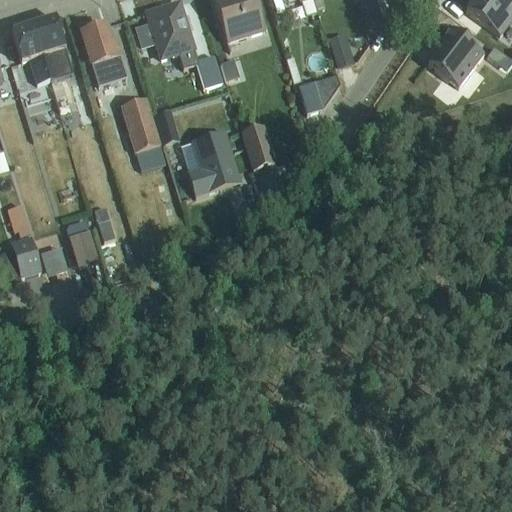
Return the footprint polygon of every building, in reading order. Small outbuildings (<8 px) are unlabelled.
[(211,0),(227,49),(265,37),(253,0),(211,0)] [(317,17),(311,0),(285,0),(287,7),(299,4),(305,21),(317,17)] [(368,34),(383,28),(381,22),(374,3),(373,0),(370,0),(358,4),(368,34)] [(380,1),(374,3),(381,22),(386,20),(380,1)] [(146,19),(162,67),(194,57),(179,8),(160,14),(160,12),(148,16),(149,18),(146,19)] [(32,30),(50,85),(50,87),(73,80),(55,23),(32,30)] [(32,30),(11,36),(21,68),(28,66),(35,89),(50,85),(32,30)] [(122,63),(117,45),(110,47),(106,32),(82,39),(99,93),(115,88),(114,87),(126,83),(125,81),(128,80),(122,63)] [(353,68),(344,39),(329,44),(338,72),(353,68)] [(214,60),(193,67),(202,95),(222,88),(214,60)] [(238,82),(233,66),(220,69),(226,86),(238,82)] [(336,81),(321,85),(324,95),(329,112),(341,94),(336,81)] [(70,87),(82,127),(96,123),(83,83),(70,87)] [(307,119),(329,112),(324,95),(321,85),(298,92),(307,119)] [(120,112),(135,159),(136,159),(141,176),(166,168),(161,151),(147,104),(120,112)] [(155,124),(165,153),(178,149),(169,120),(155,124)] [(241,138),(253,177),(275,170),(263,132),(241,138)] [(190,149),(180,153),(187,177),(186,177),(195,203),(222,195),(222,196),(243,190),(240,181),(238,182),(224,136),(189,147),(190,149)] [(0,178),(9,176),(3,158),(0,158),(0,178)] [(95,233),(98,232),(102,246),(116,242),(102,194),(94,196),(89,180),(80,183),(95,233)] [(13,221),(10,221),(16,238),(18,237),(20,244),(29,241),(21,215),(12,218),(13,221)] [(88,220),(67,225),(81,280),(103,274),(88,220)] [(30,242),(9,248),(14,265),(20,284),(41,278),(30,242)] [(64,248),(42,255),(50,278),(71,271),(64,248)] [(18,283),(9,255),(0,258),(0,267),(5,287),(18,283)]
